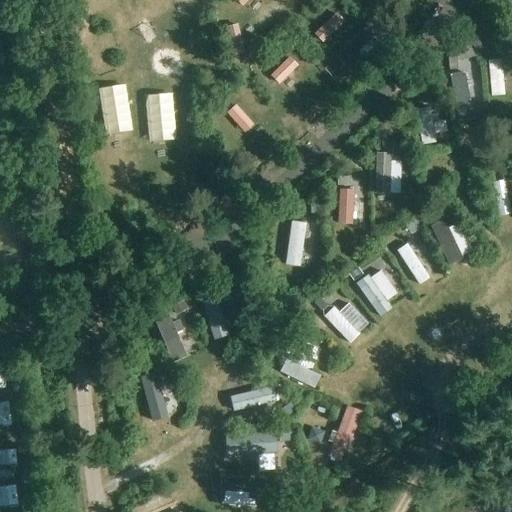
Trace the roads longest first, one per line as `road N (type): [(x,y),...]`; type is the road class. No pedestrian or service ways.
road 1 (track): [(96,511),(69,206),(37,0)]
road 2 (track): [(456,0),(335,138),(135,294)]
